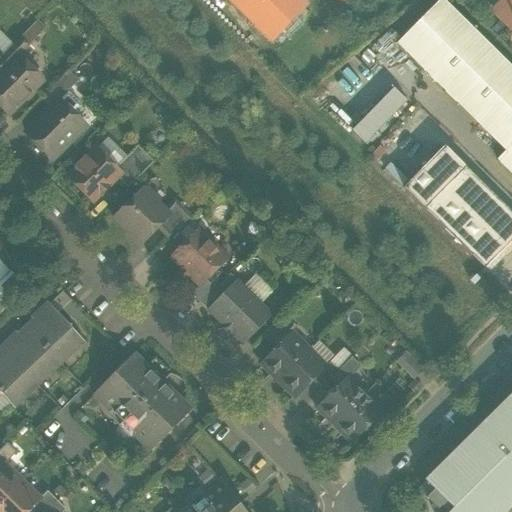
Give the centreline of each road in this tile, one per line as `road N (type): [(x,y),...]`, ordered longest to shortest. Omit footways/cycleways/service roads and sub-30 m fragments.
road 1 (residential): [(0,164),(325,491),(354,510)]
road 2 (residential): [(354,510),(369,473),(511,330)]
